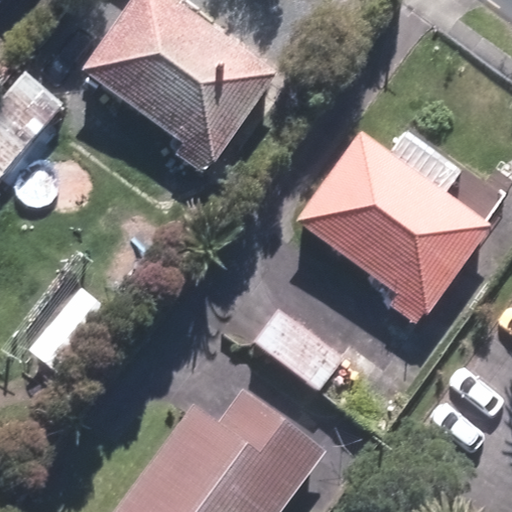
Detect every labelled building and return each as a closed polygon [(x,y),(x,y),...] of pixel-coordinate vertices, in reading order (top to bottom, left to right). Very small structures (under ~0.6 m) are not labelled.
[(269,85),(143,0),(82,0),(41,61),(175,153),(168,164),(200,186),(269,85)] [(17,76),(0,96),(0,177),(59,112),(17,76)] [(353,138),(283,233),(415,330),(485,235),(353,138)] [(267,317),(243,350),(316,402),(339,370),(267,317)] [(174,402),(84,511),(275,511),(323,453),(233,381),(200,422),(174,402)]
